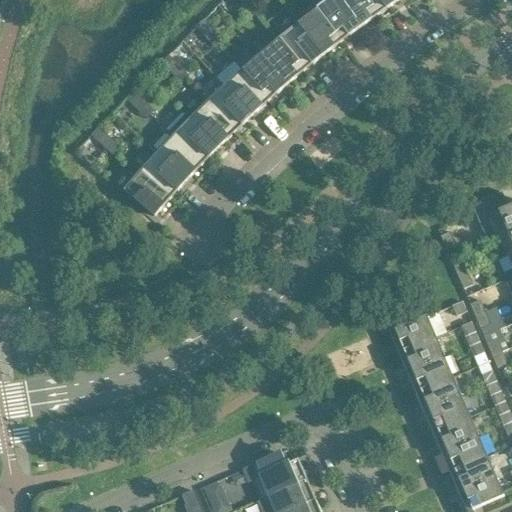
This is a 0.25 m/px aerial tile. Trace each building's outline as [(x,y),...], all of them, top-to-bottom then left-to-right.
[(257,7),(251,0),(243,0),(241,2),(249,13),(257,7)] [(360,30),(338,0),(331,0),(317,11),(342,44),(354,34),(360,30)] [(379,16),(367,0),(338,0),(360,30),(368,24),(379,16)] [(398,3),(396,0),(367,0),(379,16),(390,9),(398,3)] [(342,44),(317,11),(298,25),(323,58),(342,44)] [(213,32),(204,22),(197,28),(206,39),(213,32)] [(323,58),(298,25),(279,40),(305,72),(316,64),(323,58)] [(223,43),(213,32),(206,39),(215,49),(223,43)] [(305,72),(279,40),(260,56),(287,87),(296,80),(305,72)] [(287,87),(260,56),(242,72),(270,103),(279,94),(287,87)] [(171,74),(179,67),(169,57),(162,64),(171,74)] [(188,77),(179,67),(171,74),(181,84),(188,77)] [(270,103),(242,72),(234,79),(224,88),(252,118),(270,103)] [(252,118),(224,88),(214,98),(207,104),(236,134),(252,118)] [(144,103),(134,93),(127,101),(137,110),(144,103)] [(154,113),(144,103),(137,110),(146,120),(154,113)] [(236,134),(207,104),(190,121),(219,150),(236,134)] [(183,114),(166,131),(203,167),(219,150),(190,121),(183,114)] [(109,139),(99,129),(92,137),(102,146),(109,139)] [(165,130),(148,148),(156,155),(187,184),(203,167),(166,131),(165,130)] [(119,148),(109,139),(102,146),(113,156),(119,148)] [(187,184),(156,155),(146,166),(140,173),(171,201),(179,192),(187,184)] [(171,201),(140,173),(132,182),(124,192),(155,219),(171,201)] [(511,231),(511,207),(509,209),(502,193),(472,206),(487,242),(499,237),(511,231)] [(508,257),(511,255),(511,231),(499,237),(508,257)] [(456,246),(451,234),(441,238),(446,250),(456,246)] [(511,255),(508,257),(498,261),(504,274),(511,270),(511,255)] [(468,274),(463,262),(453,266),(459,278),(468,274)] [(473,286),(468,274),(459,278),(464,290),(473,286)] [(476,318),(485,314),(480,302),(470,306),(476,318)] [(467,313),(463,303),(453,307),(453,308),(457,318),(467,313)] [(490,326),(485,314),(476,318),(481,330),(490,326)] [(502,494),(427,319),(427,318),(390,334),(389,330),(388,331),(465,511),(466,511),(466,510),(502,494)] [(476,334),(471,324),(461,328),(466,338),(476,334)] [(480,344),(476,334),(466,338),(470,348),(480,344)] [(502,353),(497,341),(488,346),(493,357),(502,353)] [(484,354),(480,344),(470,348),(474,358),(484,354)] [(507,365),(502,353),(493,357),(498,369),(507,365)] [(497,383),(493,373),(483,377),(487,387),(497,383)] [(501,393),(497,383),(487,387),(491,397),(501,393)] [(505,403),(501,393),(491,397),(495,407),(505,403)] [(510,413),(505,403),(495,407),(500,417),(510,413)] [(511,423),(511,418),(510,413),(500,417),(504,427),(511,423)] [(270,498),(307,482),(298,461),(272,473),(268,462),(243,472),(248,484),(253,482),(262,502),(270,498)] [(291,511),(316,502),(307,482),(270,498),(276,511),(291,511)] [(203,511),(195,493),(183,498),(186,506),(188,511),(203,511)] [(320,511),(316,502),(291,511),(320,511)]
